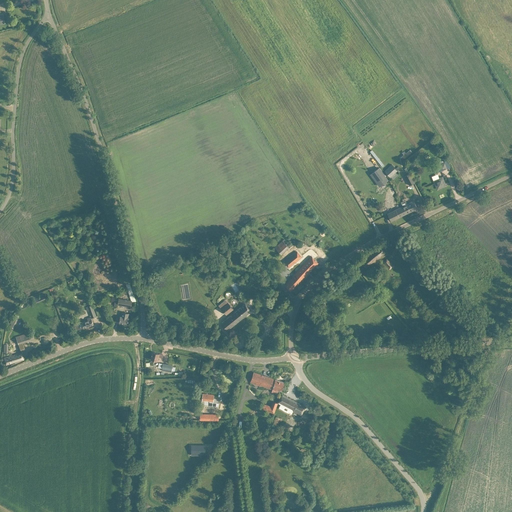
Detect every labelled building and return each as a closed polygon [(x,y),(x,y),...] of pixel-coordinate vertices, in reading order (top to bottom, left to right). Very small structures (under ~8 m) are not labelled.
[(411,151),(401,158),(403,160),(412,153),(411,151)] [(436,165),(439,171),(447,168),(445,162),(436,165)] [(398,171),(392,164),(384,171),(390,177),(398,171)] [(379,168),(371,174),(380,186),(387,180),(379,168)] [(404,176),(409,185),(415,182),(410,173),(404,176)] [(435,184),(437,189),(444,186),(444,185),(444,184),(445,184),(443,179),(442,177),(434,180),(435,184)] [(414,201),(403,206),(406,213),(417,208),(414,201)] [(406,213),(403,206),(387,213),(391,221),(406,213)] [(275,247),(281,254),(289,247),(282,240),(275,247)] [(388,254),(393,257),(401,243),(397,240),(388,254)] [(360,261),(364,265),(366,268),(386,252),(380,245),(360,261)] [(284,262),(289,267),(302,256),(297,251),(290,257),(284,262)] [(285,286),(287,287),(291,291),(318,263),(311,256),(302,266),(298,271),(285,286)] [(386,267),(389,270),(394,267),(387,258),(383,261),(387,266),(386,267)] [(114,306),(118,306),(118,304),(126,306),(131,307),(132,301),(127,300),(119,299),(116,299),(114,306)] [(228,302),(221,308),(226,314),(233,308),(228,302)] [(222,323),(224,326),(227,330),(251,311),(245,304),(222,323)] [(119,316),(119,319),(120,319),(119,322),(128,324),(129,317),(128,317),(129,314),(126,313),(122,312),(121,316),(119,316)] [(8,326),(13,328),(17,320),(13,317),(8,326)] [(81,321),(74,324),(76,330),(83,327),(83,328),(93,324),(92,320),(91,317),(87,318),(88,320),(82,323),(81,321)] [(28,332),(16,336),(18,344),(20,350),(24,349),(25,349),(23,342),(30,340),(28,332)] [(21,352),(3,357),(4,360),(6,365),(23,359),(22,357),(25,356),(26,356),(26,355),(24,349),(20,350),(21,352)] [(151,359),(155,360),(157,361),(159,356),(162,357),(163,354),(152,352),(151,359)] [(250,382),(261,386),(261,385),(272,389),(273,388),(282,391),(284,382),(254,372),(250,382)] [(219,399),(213,398),(214,394),(203,393),(202,404),(218,406),(219,399)] [(283,395),(278,403),(301,415),(305,407),(283,395)] [(270,405),(263,403),(262,409),(274,413),(278,403),(272,400),(270,405)] [(191,445),(191,452),(199,452),(199,455),(206,455),(206,445),(191,445)]
